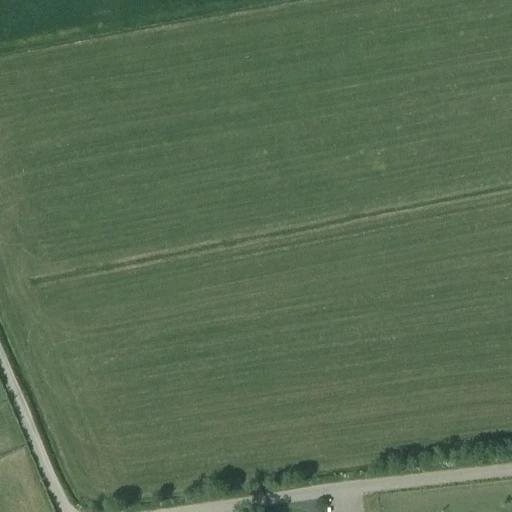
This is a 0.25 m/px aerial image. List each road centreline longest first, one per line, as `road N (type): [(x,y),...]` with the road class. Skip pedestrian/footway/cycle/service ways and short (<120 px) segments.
road 1 (unclassified): [(511,471),(207,511)]
road 2 (unclassified): [(64,511),(0,364)]
